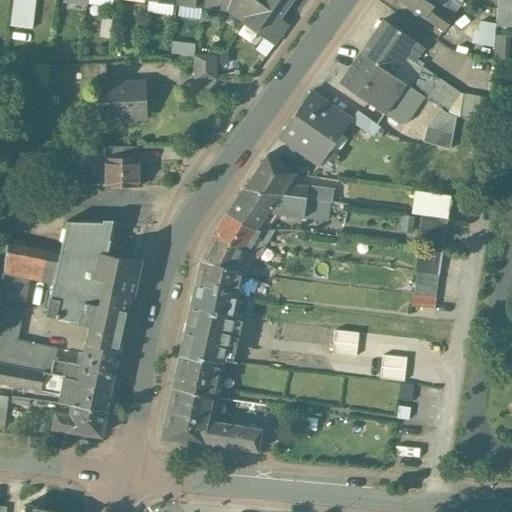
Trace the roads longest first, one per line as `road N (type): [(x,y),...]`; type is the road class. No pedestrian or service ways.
road 1 (residential): [(129,472),(167,260),(189,214),(338,0)]
road 2 (residential): [(129,472),(511,506)]
road 3 (residential): [(0,457),(129,472)]
